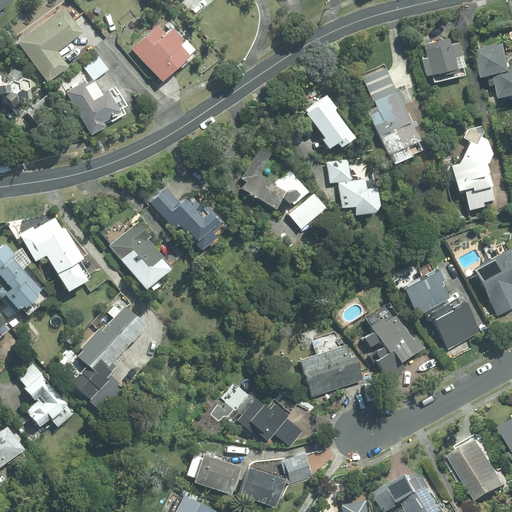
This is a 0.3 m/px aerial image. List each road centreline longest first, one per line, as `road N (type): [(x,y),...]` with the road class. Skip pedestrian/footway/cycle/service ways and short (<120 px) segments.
road 1 (residential): [(0,187),(81,172),(140,150),(356,19),(439,0)]
road 2 (residential): [(361,433),(511,365)]
